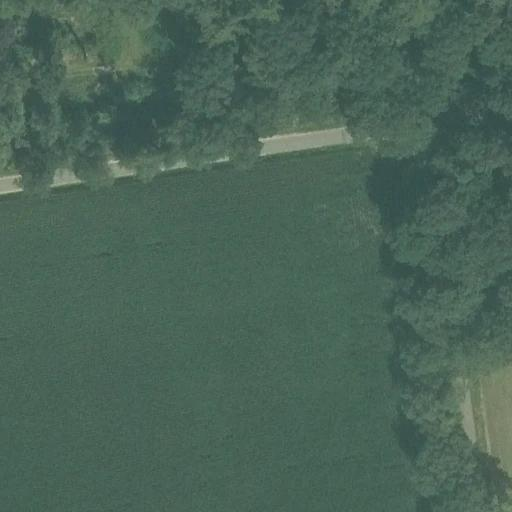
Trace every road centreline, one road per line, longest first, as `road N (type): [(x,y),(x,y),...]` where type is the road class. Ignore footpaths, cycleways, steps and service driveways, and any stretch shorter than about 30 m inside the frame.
road 1 (unclassified): [(423,125),(0,186)]
road 2 (unclassified): [(480,511),(423,125)]
